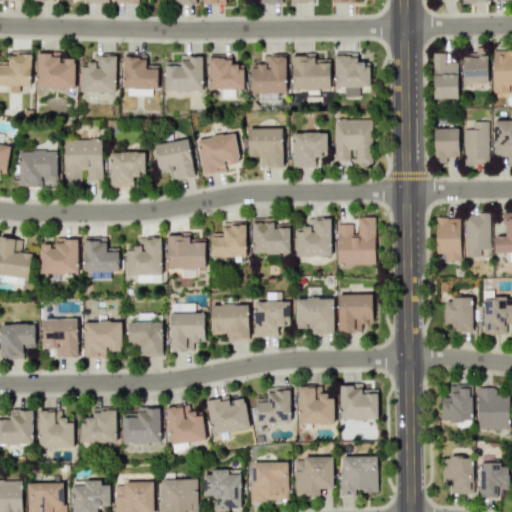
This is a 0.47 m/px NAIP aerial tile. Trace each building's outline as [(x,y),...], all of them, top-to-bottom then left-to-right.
[(462,81),(485,82),(486,49),(474,48),(474,54),(463,53),(462,81)] [(493,93),(508,92),(508,85),(511,84),(511,49),(492,50),(493,93)] [(74,87),(74,58),(60,58),(60,52),(36,51),(35,87),(74,87)] [(369,86),(369,61),(357,61),(357,52),(334,52),(333,86),(344,87),(344,97),(358,97),(358,86),(369,86)] [(432,98),(457,98),(456,62),(444,62),(444,52),(432,53),(432,98)] [(30,85),(31,53),(8,53),(8,62),(0,62),(0,85),(8,85),(8,91),(18,92),(19,85),(30,85)] [(145,64),(146,53),(123,53),(123,95),(155,95),(156,64),(145,64)] [(292,90),(330,88),(329,59),(311,60),(311,53),(291,53),(292,90)] [(116,55),(99,54),(98,63),(80,63),(80,91),(115,92),(116,55)] [(243,64),(230,64),(230,54),(208,54),(207,88),(243,89),(243,64)] [(250,65),(251,93),(285,92),(285,54),(267,54),(267,65),(250,65)] [(202,58),(164,58),(165,92),(202,92),(202,58)] [(334,161),(349,161),(349,150),(354,150),(354,165),(372,165),(371,118),(333,119),(334,161)] [(511,119),(493,119),(492,156),(506,156),(506,164),(511,164),(511,119)] [(486,121),(471,121),(471,129),(462,129),(463,165),(487,164),(486,121)] [(281,127),(247,128),(247,155),(266,155),(266,167),(282,166),(281,127)] [(433,128),(434,161),(458,161),(457,127),(433,128)] [(0,173),(6,174),(10,145),(2,144),(3,133),(0,132),(0,173)] [(196,138),(202,174),(226,170),(225,164),(239,162),(235,132),(196,138)] [(292,167),(314,167),(314,157),(327,157),(326,132),(291,132),(292,167)] [(153,144),(158,172),(170,170),(172,180),(194,176),(188,138),(153,144)] [(82,180),(101,180),(100,139),(63,139),(63,186),(82,186),(82,180)] [(19,186),(56,186),(56,150),(19,150),(19,186)] [(144,152),(109,151),(109,186),(131,187),(132,175),(144,176),(144,152)] [(493,252),(511,252),(511,211),(503,212),(504,235),(493,235),(493,252)] [(480,256),(480,250),(489,250),(488,213),(463,213),(464,256),(480,256)] [(336,223),(337,265),(375,264),(374,216),(356,217),(357,233),(352,233),(352,223),(336,223)] [(273,223),(273,217),(251,217),(251,253),(289,253),(289,224),(273,223)] [(435,253),(444,253),(444,260),(460,259),(459,217),(434,218),(435,253)] [(330,218),(312,219),(312,228),(295,228),(295,256),(331,255),(330,218)] [(210,232),(210,256),(245,256),(245,222),(222,222),(222,233),(210,232)] [(205,268),(204,239),(188,239),(188,232),(166,232),(166,269),(205,268)] [(0,275),(29,277),(31,250),(20,249),(21,238),(0,236),(0,275)] [(119,271),(118,247),(106,247),(105,236),(83,237),(84,272),(119,271)] [(160,236),(144,237),(144,244),(132,244),(132,250),(126,250),(126,274),(161,273),(160,236)] [(77,238),(54,238),(54,243),(38,244),(39,274),(78,272),(77,238)] [(511,323),(511,296),(492,297),(492,290),(481,290),(482,335),(504,335),(504,323),(511,323)] [(254,336),(277,335),(277,326),(288,325),(288,301),(281,301),(281,291),(265,292),(265,301),(253,301),(254,336)] [(372,323),(371,293),(336,294),(337,332),(360,332),(359,323),(372,323)] [(294,298),(295,328),(309,328),(309,332),(333,332),(332,297),(294,298)] [(471,332),(472,298),(443,298),(443,324),(454,324),(454,332),(471,332)] [(225,331),(226,339),(248,339),(247,303),(210,304),(210,332),(225,331)] [(204,340),(203,312),(169,313),(170,352),(192,351),(192,341),(204,340)] [(42,318),(43,347),(55,347),(55,356),(77,356),(76,318),(42,318)] [(120,320),(82,322),(83,357),(106,356),(106,350),(121,350),(120,320)] [(162,322),(127,321),(127,341),(140,342),(139,355),(161,356),(162,322)] [(0,323),(0,359),(23,358),(22,348),(35,347),(34,323),(0,323)] [(339,383),(338,418),(376,419),(377,389),(361,389),(361,383),(339,383)] [(440,421),(471,420),(471,384),(448,384),(448,397),(440,397),(440,421)] [(333,423),(333,393),(320,393),(320,385),(297,385),(298,423),(333,423)] [(254,401),(255,422),(290,421),(289,386),(266,387),(266,401),(254,401)] [(477,429),(508,428),(507,388),(476,389),(477,429)] [(248,428),(244,398),(227,400),(226,396),(205,399),(210,434),(248,428)] [(170,445),(205,439),(201,410),(189,412),(188,403),(165,407),(170,445)] [(160,442),(159,406),(137,407),(137,416),(121,416),(122,443),(160,442)] [(32,408),(10,408),(10,417),(0,417),(0,444),(32,445),(32,408)] [(73,447),(73,417),(61,417),(60,409),(37,409),(38,448),(73,447)] [(115,442),(116,410),(92,410),(92,417),(81,417),(80,441),(115,442)] [(302,456),(303,470),(294,470),(294,495),(318,495),(318,488),(332,488),(332,455),(302,456)] [(376,455),(340,456),(340,494),(354,494),(354,490),(376,490),(376,455)] [(441,456),(441,482),(449,482),(449,493),(471,493),(472,457),(441,456)] [(249,462),(251,501),(288,499),(286,460),(249,462)] [(508,489),(507,463),(478,463),(479,497),(499,497),(499,489),(508,489)] [(203,496),(213,495),(213,511),(228,511),(228,507),(241,507),(240,470),(228,470),(228,468),(210,469),(211,474),(202,474),(203,496)] [(159,511),(196,511),(196,478),(159,479),(159,511)] [(21,511),(21,479),(0,479),(0,511),(21,511)] [(72,511),(100,511),(100,506),(109,506),(109,484),(100,484),(100,479),(83,480),(83,484),(72,485),(72,511)] [(27,511),(63,511),(63,481),(26,482),(27,511)] [(153,511),(153,481),(123,481),(123,495),(114,495),(114,511),(153,511)]
